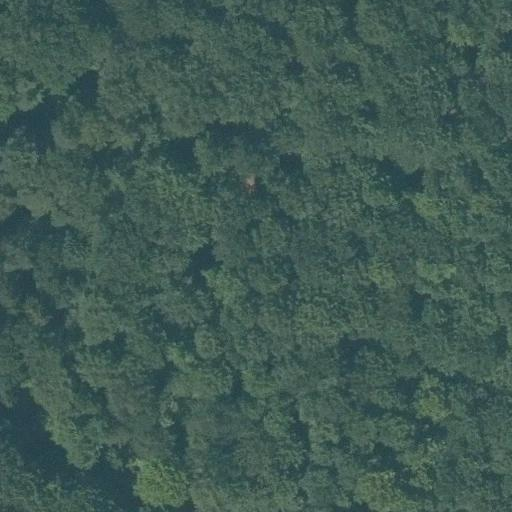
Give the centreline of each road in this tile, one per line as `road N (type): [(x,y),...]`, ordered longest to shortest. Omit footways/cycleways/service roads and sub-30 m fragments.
road 1 (track): [(182,0),(25,423)]
road 2 (track): [(245,511),(25,423)]
